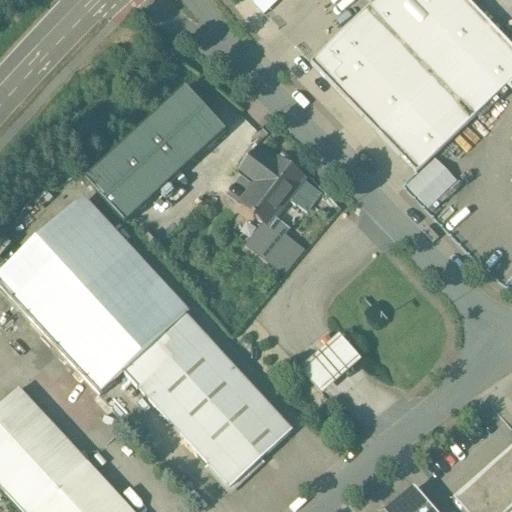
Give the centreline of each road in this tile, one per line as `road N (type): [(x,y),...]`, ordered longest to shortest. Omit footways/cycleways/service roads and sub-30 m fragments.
road 1 (residential): [(167,0),(256,80),(505,347)]
road 2 (residential): [(505,347),(313,511)]
road 3 (secondary): [(94,0),(0,99)]
